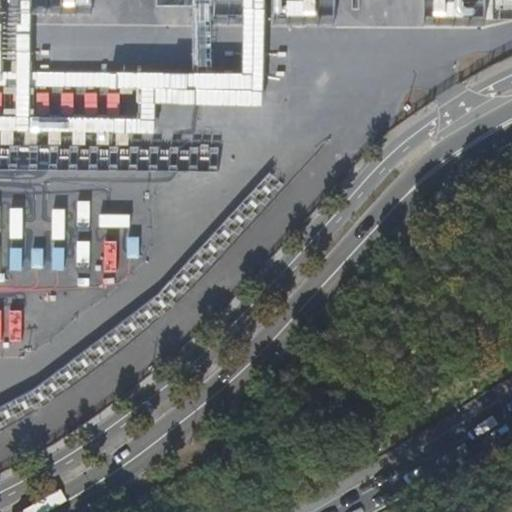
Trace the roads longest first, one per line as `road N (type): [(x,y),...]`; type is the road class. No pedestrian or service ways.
road 1 (primary): [(511,120),(422,180),(256,357),(181,422),(47,511)]
road 2 (motorway): [(511,419),(347,511)]
